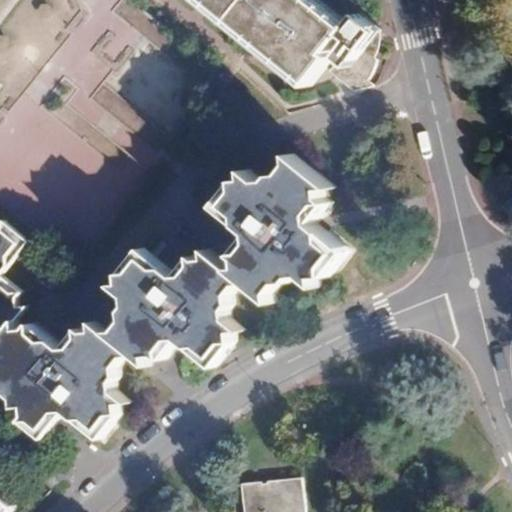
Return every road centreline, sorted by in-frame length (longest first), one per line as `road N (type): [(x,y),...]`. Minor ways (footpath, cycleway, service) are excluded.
road 1 (tertiary): [(477,289),(379,319),(255,380),(186,426),(88,511)]
road 2 (residential): [(425,80),(210,138),(84,293)]
road 3 (residential): [(425,80),(477,289)]
road 4 (unknown): [(120,0),(14,130),(0,166)]
road 5 (residential): [(477,289),(511,408)]
